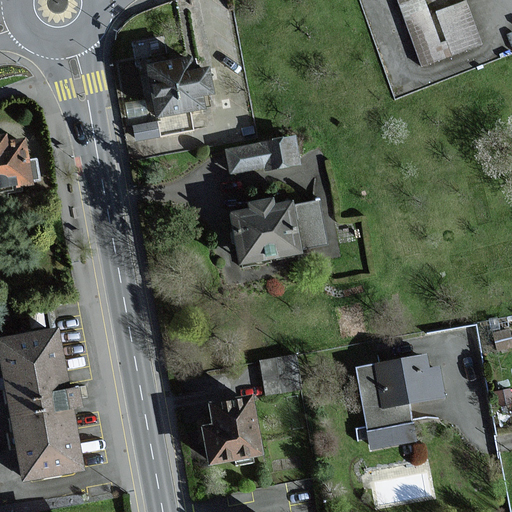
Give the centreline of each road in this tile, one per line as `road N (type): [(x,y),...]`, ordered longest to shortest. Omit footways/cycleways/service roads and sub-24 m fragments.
road 1 (tertiary): [(162,511),(95,151)]
road 2 (tertiary): [(95,151),(97,28)]
